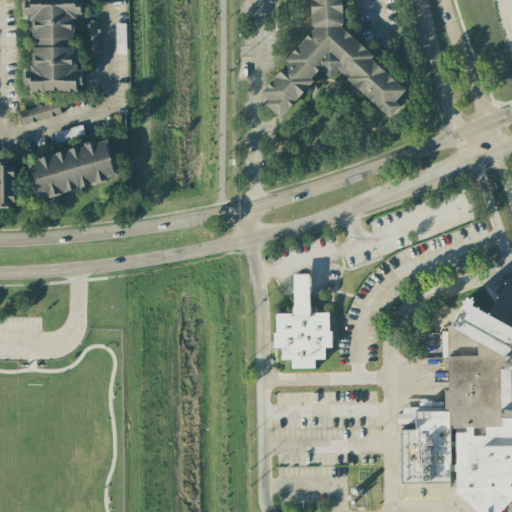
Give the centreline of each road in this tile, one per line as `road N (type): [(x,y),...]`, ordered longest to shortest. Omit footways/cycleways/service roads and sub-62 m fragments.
road 1 (secondary): [(511,114),(251,207),(173,226),(0,242)]
road 2 (secondary): [(0,273),(119,264),(254,240),(511,148)]
road 3 (tertiary): [(420,0),(459,133),(486,158)]
road 4 (tertiary): [(486,158),(490,122),(444,0)]
